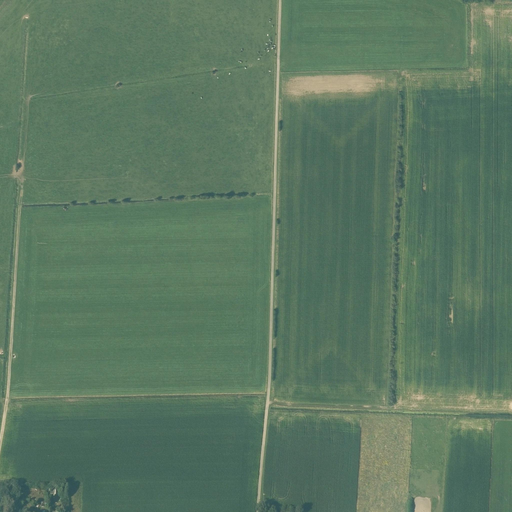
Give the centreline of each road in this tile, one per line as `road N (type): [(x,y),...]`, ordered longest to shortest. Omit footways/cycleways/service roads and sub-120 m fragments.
road 1 (track): [(257,511),(268,397),(279,0)]
road 2 (track): [(0,442),(18,203)]
